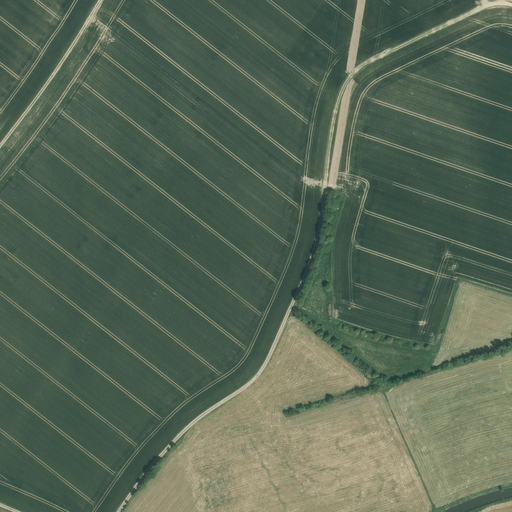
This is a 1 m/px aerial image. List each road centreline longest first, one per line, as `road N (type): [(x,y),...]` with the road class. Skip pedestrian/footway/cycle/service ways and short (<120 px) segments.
road 1 (track): [(511,5),(486,5),(355,71),(334,112),(306,274),(262,368),(154,462),(119,511)]
road 2 (track): [(0,143),(102,0)]
